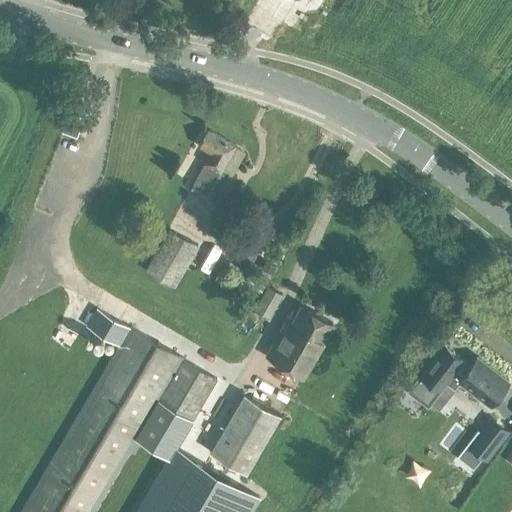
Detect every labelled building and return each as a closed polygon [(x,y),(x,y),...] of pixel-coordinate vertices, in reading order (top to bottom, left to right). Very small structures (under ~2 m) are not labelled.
[(233,20),(230,27),(238,30),(240,23),(233,20)] [(70,117),(64,132),(76,136),(81,121),(70,117)] [(223,200),(237,175),(233,172),(245,152),(235,146),(236,145),(209,129),(199,146),(210,153),(204,163),(193,183),(223,200)] [(175,287),(199,245),(170,228),(145,270),(175,287)] [(468,346),(488,317),(457,297),(438,326),(468,346)] [(267,352),(265,355),(305,378),(311,368),(337,323),(337,322),(327,317),(302,302),(294,316),(292,319),(287,316),(267,352)] [(120,347),(21,511),(92,511),(159,400),(191,420),(215,380),(94,309),(91,314),(88,320),(85,326),(120,347)] [(464,359),(445,344),(410,389),(428,404),(446,382),(455,388),(461,381),(491,405),(510,381),(478,356),(464,374),(456,368),(464,359)] [(266,377),(264,387),(283,389),(284,379),(266,377)] [(249,472),(282,416),(244,393),(211,450),(249,472)] [(494,420),(482,436),(496,447),(508,431),(494,420)] [(175,456),(143,511),(231,511),(241,495),(175,456)]
